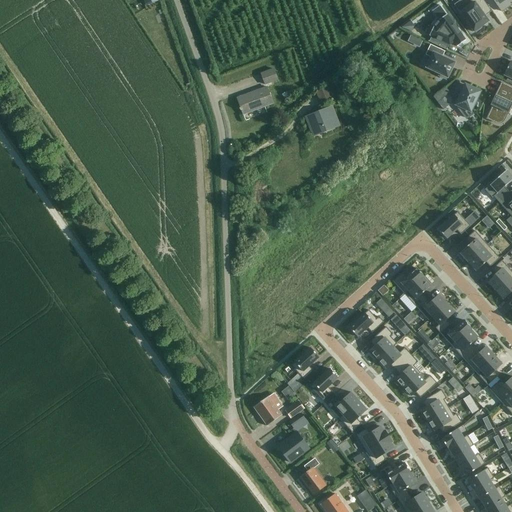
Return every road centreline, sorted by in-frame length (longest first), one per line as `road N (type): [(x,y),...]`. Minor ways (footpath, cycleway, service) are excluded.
road 1 (residential): [(459,511),(404,422),(322,330),(419,240),(511,337)]
road 2 (unclassified): [(234,420),(221,126),(176,0)]
